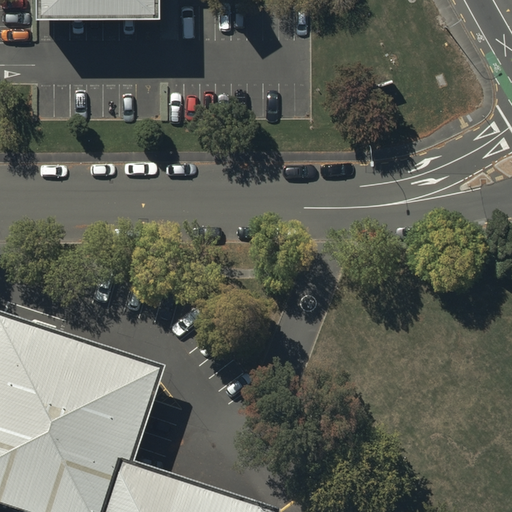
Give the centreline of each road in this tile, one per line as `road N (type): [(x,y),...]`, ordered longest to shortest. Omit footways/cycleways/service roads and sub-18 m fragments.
road 1 (unclassified): [(337,208),(0,207)]
road 2 (unclassified): [(337,208),(365,186),(422,174),(511,126)]
road 3 (unclassified): [(511,200),(412,222),(368,224),(337,208)]
